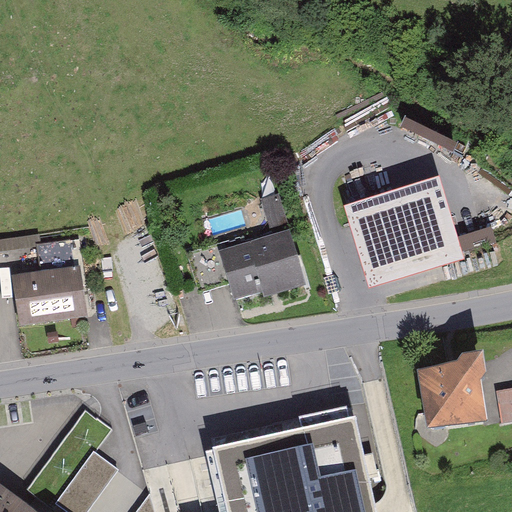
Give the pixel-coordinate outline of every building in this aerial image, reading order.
[(439,182),(344,212),(369,292),(465,263),(439,182)] [(273,232),(287,227),(278,201),(264,206),(273,232)] [(461,242),(466,261),(499,251),(493,232),(461,242)] [(286,233),(223,252),(236,296),(264,288),(266,293),(301,282),(286,233)] [(77,267),(15,276),(21,322),(84,313),(77,267)] [(456,362),(419,368),(428,425),(485,417),(479,380),(485,374),(482,352),(462,354),(456,362)] [(511,388),(498,391),(503,423),(511,421),(511,388)] [(373,511),(350,407),(210,438),(227,511),(373,511)] [(85,411),(28,490),(57,511),(60,511),(63,508),(67,511),(85,511),(118,469),(94,452),(110,429),(85,411)] [(26,511),(0,491),(0,511),(26,511)] [(153,511),(148,496),(136,511),(153,511)]
